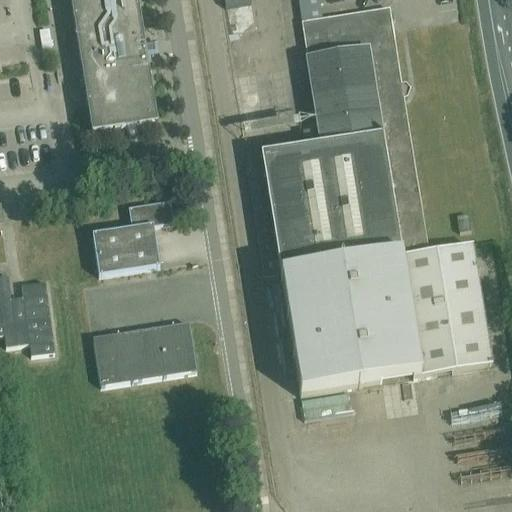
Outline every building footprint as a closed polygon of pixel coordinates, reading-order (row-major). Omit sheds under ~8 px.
[(69,0),(79,57),(72,58),(74,71),(81,70),(92,139),(126,133),(128,140),(128,141),(129,142),(130,143),(131,144),(133,144),(134,143),(135,143),(136,141),(137,140),(137,139),(136,132),(157,128),(146,59),(153,58),(151,46),(144,47),(136,0),(69,0)] [(223,0),(226,11),(251,7),(249,0),(223,0)] [(472,251),(429,258),(389,13),(301,27),(304,46),(307,65),(318,134),(302,137),(305,156),(245,165),(264,283),(281,280),(300,402),(491,371),(472,251)] [(98,282),(159,272),(152,232),(173,229),(169,208),(129,214),(132,233),(91,240),(98,282)] [(460,237),(471,235),(468,219),(457,221),(460,237)] [(8,280),(0,281),(0,341),(5,341),(6,352),(29,349),(31,362),(54,359),(45,288),(21,291),(23,303),(11,305),(8,280)] [(101,393),(196,377),(188,329),(93,344),(101,393)] [(316,434),(340,429),(338,418),(314,423),(316,434)]
